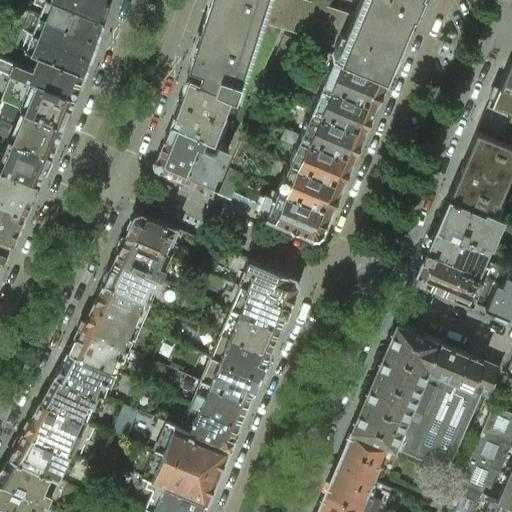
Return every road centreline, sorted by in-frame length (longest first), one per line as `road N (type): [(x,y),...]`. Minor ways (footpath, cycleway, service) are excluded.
road 1 (residential): [(378,287),(503,0)]
road 2 (residential): [(440,0),(331,266)]
road 3 (residential): [(0,416),(120,178)]
road 4 (residential): [(331,266),(227,511)]
road 5 (residential): [(282,511),(378,287)]
road 6 (residential): [(331,266),(120,178)]
road 7 (residential): [(120,178),(187,0)]
road 8 (residential): [(76,161),(0,317)]
road 9 (residential): [(137,0),(76,161)]
